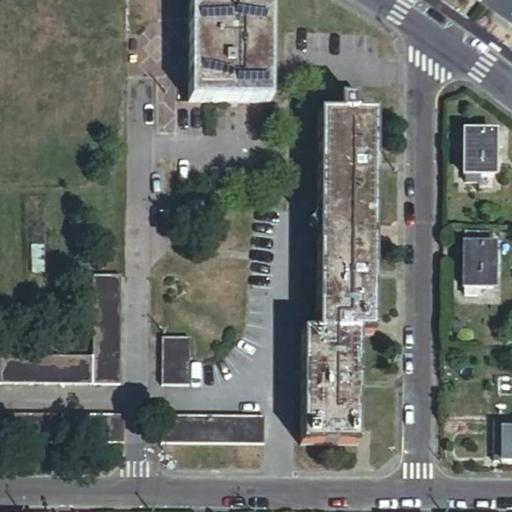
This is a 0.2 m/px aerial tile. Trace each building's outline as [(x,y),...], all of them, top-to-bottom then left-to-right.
[(267,0),(185,0),(185,103),(266,104),(267,0)] [(472,0),(484,8),(489,0),(472,0)] [(511,0),(489,0),(484,8),(511,28),(511,0)] [(322,109),(322,120),(355,120),(355,110),(349,110),(349,104),(332,104),(332,109),(322,109)] [(368,337),(369,120),(355,120),(322,120),(314,120),(314,214),(314,239),(313,323),(313,336),(300,336),(299,336),(299,448),(354,448),(354,337),(368,337)] [(496,134),(458,134),(458,174),(460,174),(460,183),(473,183),(473,174),(488,174),(488,147),(496,147),(496,134)] [(205,196),(183,196),(183,217),(206,217),(205,196)] [(314,239),(314,214),(311,214),(304,227),(311,239),(314,239)] [(485,230),(459,230),(459,243),(458,243),(458,284),(458,285),(461,285),(460,294),(472,294),(473,286),(489,286),(489,244),(485,244),(485,230)] [(0,385),(117,386),(118,277),(89,277),(88,358),(0,357),(0,385)] [(300,336),(313,336),(313,323),(311,323),(300,333),(300,336)] [(189,340),(161,340),(161,388),(189,388),(189,340)] [(0,444),(120,445),(121,417),(0,415),(0,444)] [(160,418),(160,446),(263,447),(263,419),(160,418)] [(511,462),(511,432),(498,432),(498,425),(490,425),(490,432),(490,460),(498,460),(498,462),(511,462)]
